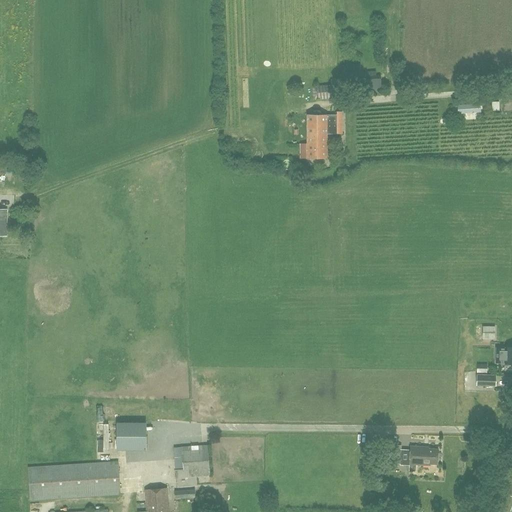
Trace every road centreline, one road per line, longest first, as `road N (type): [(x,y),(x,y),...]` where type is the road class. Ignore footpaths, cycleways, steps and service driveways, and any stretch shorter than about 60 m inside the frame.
road 1 (unclassified): [(511,429),(180,428)]
road 2 (unknown): [(317,100),(511,89)]
